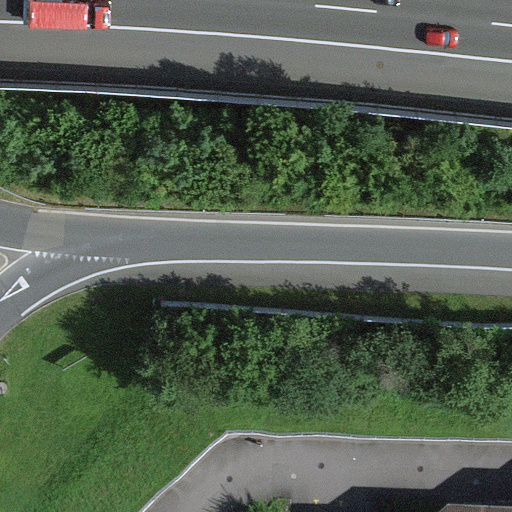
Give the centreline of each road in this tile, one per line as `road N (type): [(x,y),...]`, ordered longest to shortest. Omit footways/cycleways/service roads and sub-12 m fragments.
road 1 (motorway): [(120,235),(511,251)]
road 2 (motorway): [(177,0),(511,28)]
road 3 (motorway): [(0,304),(43,270),(120,235)]
road 4 (motorway): [(0,223),(120,235)]
